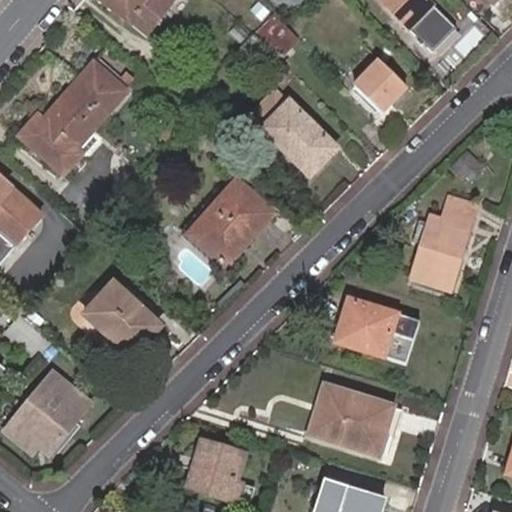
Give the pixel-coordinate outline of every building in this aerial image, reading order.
[(99,0),(145,36),(174,0),(99,0)] [(435,7),(427,0),(379,0),(432,54),(457,29),(435,7)] [(271,15),(255,1),(227,31),(243,46),(271,15)] [(283,55),(298,39),(276,17),(260,34),(283,55)] [(381,114),(407,87),(380,61),(354,88),(381,114)] [(76,150),(126,93),(93,64),(80,80),(85,84),(63,109),(58,105),(44,122),(38,117),(20,138),(64,176),(82,155),(76,150)] [(249,118),(262,130),(290,102),(276,89),(249,118)] [(309,178),(338,150),(290,102),(262,130),(309,178)] [(191,118),(182,109),(158,136),(168,145),(182,128),(191,118)] [(190,135),(201,124),(193,116),(191,118),(182,128),(190,135)] [(0,265),(45,213),(0,173),(0,265)] [(222,213),(196,240),(222,265),(273,215),(238,181),(214,205),(222,213)] [(450,198),(447,208),(474,216),(477,207),(450,198)] [(188,231),(196,240),(222,213),(214,205),(188,231)] [(450,291),(474,216),(447,208),(443,221),(432,217),(430,224),(422,248),(412,278),(450,291)] [(412,245),(422,248),(430,224),(420,221),(412,245)] [(133,359),(162,325),(113,283),(85,316),(133,359)] [(409,366),(421,323),(398,316),(349,301),(343,319),(348,321),(341,346),(409,366)] [(39,359),(53,342),(22,315),(8,331),(39,359)] [(341,346),(348,321),(343,319),(336,345),(341,346)] [(52,453),(91,402),(53,372),(5,431),(27,449),(34,440),(52,453)] [(388,425),(393,408),(321,385),(306,433),(373,455),(382,423),(388,425)] [(403,411),(393,408),(388,425),(382,423),(373,455),(381,457),(388,435),(394,437),(403,411)] [(227,500),(242,455),(199,443),(185,489),(227,500)] [(340,511),(380,511),(384,501),(325,484),(319,505),(340,511)]
